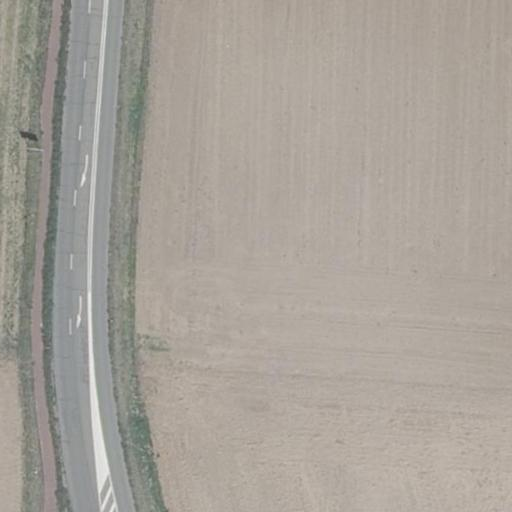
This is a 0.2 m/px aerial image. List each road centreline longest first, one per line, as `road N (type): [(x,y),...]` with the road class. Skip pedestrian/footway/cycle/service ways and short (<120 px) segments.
road 1 (secondary): [(88,370),(81,260),(103,0)]
road 2 (secondary): [(129,511),(88,370)]
road 3 (secondary): [(88,370),(93,511)]
